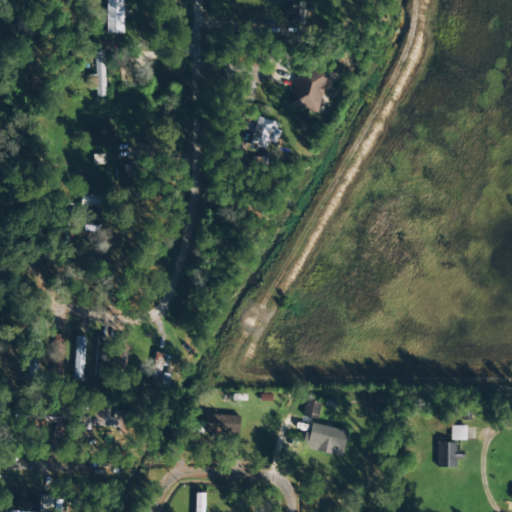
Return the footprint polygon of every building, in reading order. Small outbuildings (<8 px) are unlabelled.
[(123,0),(105,0),(105,34),(122,34),(123,0)] [(304,25),(304,14),(307,14),(307,2),(287,2),(287,26),(304,25)] [(105,97),(104,51),(94,51),(94,75),(87,75),(88,90),(95,90),(95,97),(105,97)] [(316,112),(326,75),(297,68),(288,105),(316,112)] [(264,152),(267,141),(274,143),(279,124),(256,117),(247,147),(264,152)] [(113,146),(112,126),(88,128),(88,147),(113,146)] [(83,381),(84,338),(75,337),(73,380),(83,381)] [(94,372),(119,373),(120,350),(109,349),(110,338),(96,338),(94,372)] [(161,373),(168,374),(170,355),(154,354),(152,372),(161,373)] [(301,417),(316,420),(320,401),(305,397),(301,417)] [(14,421),(39,422),(39,424),(61,425),(61,407),(14,407),(14,421)] [(92,409),(91,427),(126,428),(126,412),(111,412),(111,410),(92,409)] [(239,416),(204,415),(204,435),(238,436),(239,416)] [(306,442),(342,451),(346,432),(311,423),(306,442)] [(464,440),(464,426),(450,426),(450,440),(464,440)] [(455,443),(436,443),(436,468),(455,468),(455,459),(462,459),(462,451),(455,451),(455,443)] [(49,511),(51,495),(6,493),(5,511),(49,511)] [(203,511),(204,494),(194,493),(193,511),(203,511)]
